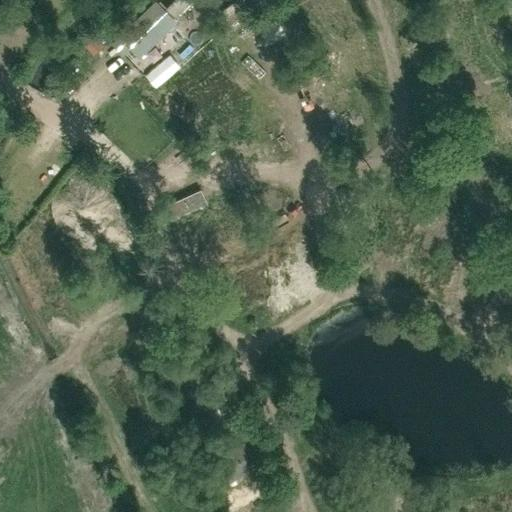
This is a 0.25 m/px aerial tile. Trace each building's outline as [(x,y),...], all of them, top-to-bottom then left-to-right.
[(114,44),(124,53),(131,46),(141,57),(175,23),(172,21),(194,0),(175,0),(167,9),(160,2),(158,4),(156,2),(114,44)] [(199,11),(215,31),(222,26),(206,6),(199,11)] [(397,28),(416,23),(413,12),(394,17),(397,28)] [(417,59),(433,51),(422,30),(406,39),(417,59)] [(489,39),(476,43),(480,55),(493,51),(489,39)] [(268,50),(248,73),(231,59),(201,94),(232,121),(282,63),(268,50)] [(198,90),(227,62),(220,54),(188,85),(202,98),(204,96),(198,90)] [(319,103),(337,92),(329,79),(311,91),(319,103)] [(192,109),(176,126),(162,113),(163,111),(136,86),(110,115),(164,164),(204,120),(192,109)] [(451,165),(448,174),(466,180),(469,171),(451,165)] [(200,191),(164,208),(171,222),(207,205),(200,191)] [(408,226),(423,229),(426,217),(411,214),(408,226)] [(394,271),(402,233),(387,231),(380,269),(394,271)] [(418,278),(432,286),(454,247),(440,239),(418,278)] [(450,259),(444,273),(456,279),(462,265),(450,259)] [(481,261),(456,299),(471,309),(496,270),(481,261)] [(265,275),(276,301),(301,291),(291,265),(265,275)] [(73,463),(82,459),(74,441),(66,445),(73,463)] [(232,466),(252,457),(247,446),(227,455),(232,466)] [(171,479),(177,502),(200,497),(195,473),(171,479)] [(0,485),(0,506),(9,505),(5,484),(0,485)]
